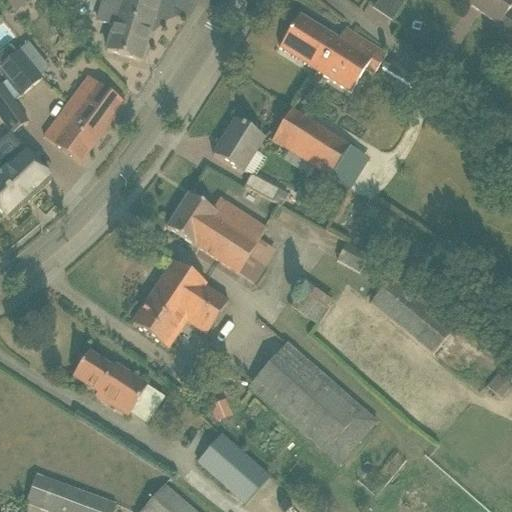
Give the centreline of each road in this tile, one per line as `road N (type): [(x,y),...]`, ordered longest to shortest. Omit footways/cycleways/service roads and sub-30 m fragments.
road 1 (unclassified): [(0,277),(85,205),(137,144),(232,0)]
road 2 (unclassified): [(326,0),(467,117)]
